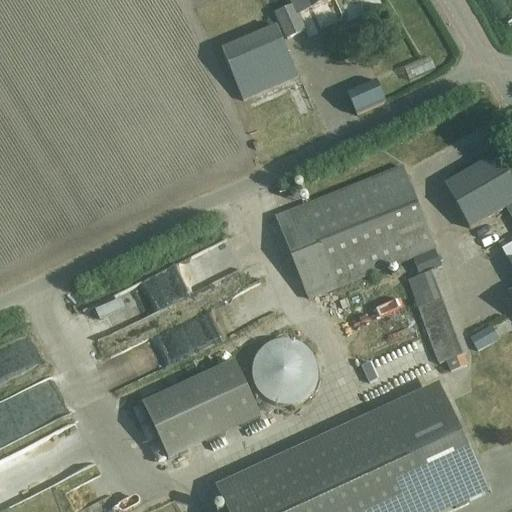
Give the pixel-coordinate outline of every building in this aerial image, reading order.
[(298,18),(336,1),(335,0),(289,0),(293,9),(276,16),(287,42),(306,34),(298,18)] [(243,104),(299,80),(278,31),(223,54),(243,104)] [(377,83),(347,96),(357,118),(386,105),(377,83)] [(511,183),(498,158),(445,188),(455,205),(470,231),(507,211),(511,219),(511,247),(502,253),(511,269),(511,296),(510,297),(511,300),(511,183)] [(403,170),(304,210),(278,220),(311,301),(413,260),(420,278),(442,269),(403,170)] [(409,284),(440,368),(447,365),(451,375),(468,368),(465,358),(469,357),(438,273),(409,284)] [(134,307),(83,324),(93,355),(144,339),(134,307)] [(317,382),(318,378),(318,377),(317,371),(316,365),(313,360),(310,356),(306,351),(301,348),(296,346),(291,344),(285,344),(279,344),(274,346),(269,348),(264,351),(260,355),(257,360),(254,365),(253,371),(252,376),(252,377),(253,382),(254,388),(257,393),(260,398),(264,402),(269,405),(274,407),(279,409),(285,409),(291,409),(296,407),(301,405),(306,402),(310,398),(313,393),(316,388),(317,382)] [(0,394),(21,385),(9,361),(0,364),(0,394)] [(372,384),(380,380),(372,364),(364,368),(372,384)] [(238,365),(147,408),(172,463),(264,421),(238,365)] [(218,490),(227,511),(453,511),(488,496),(438,388),(218,490)] [(43,412),(0,429),(0,465),(56,442),(43,412)] [(80,476),(65,446),(23,467),(38,496),(80,476)] [(0,479),(0,511),(27,511),(12,475),(0,479)] [(84,511),(103,511),(110,511),(106,496),(82,501),(84,511)]
